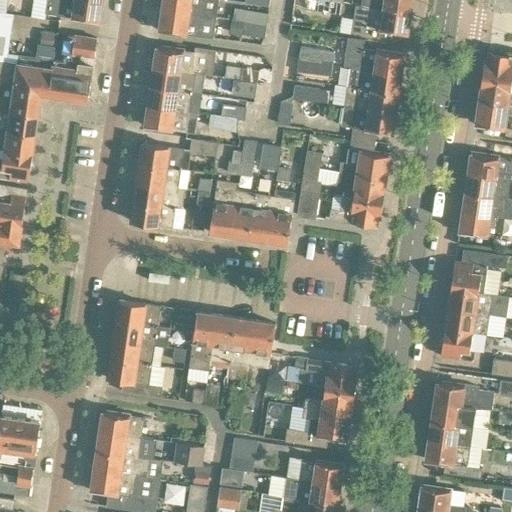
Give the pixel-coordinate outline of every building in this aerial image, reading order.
[(103,2),(88,0),(47,0),(46,13),(100,21),(103,2)] [(163,0),(162,10),(216,18),(218,0),(163,0)] [(341,4),(316,0),(307,0),(306,10),(339,15),(341,4)] [(412,0),(369,0),(368,8),(411,14),(412,0)] [(411,14),(368,8),(356,6),(352,35),(365,36),(366,27),(408,33),(411,14)] [(235,9),(233,21),(244,22),(267,26),(269,14),(235,9)] [(216,18),(162,10),(159,30),(213,38),(216,18)] [(231,33),(242,35),(244,22),(233,21),(231,33)] [(267,26),(244,22),(242,35),(265,38),(267,26)] [(43,42),(57,44),(57,40),(58,37),(44,34),(43,42)] [(52,68),(49,96),(88,102),(97,39),(67,35),(67,39),(64,39),(63,41),(57,40),(57,44),(54,58),(52,68)] [(343,68),(350,69),(402,76),(405,55),(364,49),(365,40),(348,38),(343,68)] [(54,58),(57,44),(43,42),(41,42),(39,56),(54,58)] [(153,68),(194,74),(213,77),(216,51),(195,48),(195,53),(156,47),(153,68)] [(298,61),(331,66),(333,53),(300,47),(298,61)] [(484,61),(482,77),(511,81),(511,55),(489,52),(488,61),(484,61)] [(0,82),(42,89),(41,95),(49,96),(52,68),(17,63),(0,60),(0,82)] [(331,66),(298,61),(297,72),(329,77),(331,66)] [(234,80),(256,84),(256,83),(258,83),(259,70),(226,66),(225,78),(234,79),(234,80)] [(194,74),(153,68),(150,87),(192,94),(194,74)] [(402,76),(350,69),(347,87),(399,95),(402,76)] [(511,85),(511,81),(482,77),(479,99),(511,104),(511,88),(511,85)] [(256,84),(234,80),(231,94),(255,97),(256,84)] [(0,109),(38,115),(41,95),(42,89),(0,82),(0,109)] [(293,99),(315,102),(328,103),(329,91),(294,86),(293,99)] [(192,94),(150,87),(147,106),(190,113),(192,94)] [(399,95),(347,87),(344,107),(396,114),(399,95)] [(511,104),(479,99),(475,124),(505,128),(508,113),(511,113),(511,104)] [(281,103),(278,125),(288,126),(292,104),(281,103)] [(211,117),(238,120),(244,121),(246,108),(212,104),(211,117)] [(187,132),(190,113),(147,106),(145,125),(187,132)] [(396,114),(344,107),(341,125),(393,133),(396,114)] [(0,129),(35,134),(38,115),(0,109),(0,129)] [(238,120),(211,117),(208,141),(218,143),(231,144),(232,131),(237,132),(238,120)] [(0,149),(5,150),(32,154),(35,134),(0,129),(0,149)] [(218,143),(208,141),(192,139),(191,152),(217,156),(218,143)] [(243,152),(240,174),(252,176),(257,143),(245,141),(243,152)] [(139,162),(181,168),(184,149),(142,143),(139,162)] [(279,169),(279,168),(283,147),(264,144),(260,167),(279,169)] [(32,154),(5,150),(4,160),(0,159),(0,177),(28,182),(32,154)] [(339,171),(386,178),(390,155),(359,150),(357,165),(341,162),(339,171)] [(240,174),(243,152),(234,151),(232,161),(229,161),(227,172),(240,174)] [(306,151),(304,166),(320,169),(322,154),(306,151)] [(511,181),(511,180),(511,159),(471,154),(468,174),(511,180),(511,181)] [(181,168),(139,162),(136,181),(178,187),(181,168)] [(300,190),(320,193),(321,182),(318,181),(320,169),(304,166),(300,190)] [(279,168),(279,169),(278,180),(289,182),(291,169),(279,168)] [(386,178),(339,171),(336,195),(343,196),(383,202),(386,178)] [(511,180),(511,181),(511,180),(468,174),(465,194),(511,200),(511,180)] [(200,178),(198,190),(210,192),(212,180),(200,178)] [(175,207),(178,187),(136,181),(133,202),(175,207)] [(0,222),(22,226),(27,189),(0,185),(0,222)] [(230,236),(237,191),(216,189),(210,233),(230,236)] [(320,193),(300,190),(297,216),(316,218),(320,193)] [(249,239),(256,194),(237,191),(230,236),(249,239)] [(210,193),(199,192),(197,203),(208,205),(210,193)] [(268,241),(275,197),(256,194),(249,239),(268,241)] [(462,213),(506,219),(511,220),(511,200),(465,194),(462,213)] [(383,202),(343,196),(340,211),(332,210),(330,219),(376,226),(377,217),(380,218),(383,202)] [(275,197),(268,241),(288,244),(294,200),(275,197)] [(175,207),(133,202),(130,221),(172,227),(175,207)] [(207,212),(195,211),(193,224),(205,225),(207,212)] [(506,219),(462,213),(459,231),(503,238),(506,219)] [(0,241),(19,245),(22,226),(0,222),(0,241)] [(451,291),(483,295),(487,266),(486,266),(455,261),(451,291)] [(483,295),(451,291),(448,310),(489,316),(505,318),(508,299),(492,297),(483,295)] [(119,300),(116,319),(158,325),(161,306),(119,300)] [(489,316),(448,310),(445,329),(471,333),(473,333),(474,332),(487,334),(489,316)] [(208,374),(210,359),(217,315),(197,312),(191,356),(189,371),(208,374)] [(230,362),(236,317),(217,315),(210,359),(230,362)] [(190,329),(192,318),(179,316),(178,328),(190,329)] [(248,365),(255,320),(236,317),(230,362),(248,365)] [(113,339),(155,345),(167,347),(170,327),(158,325),(116,319),(113,339)] [(276,323),(255,320),(248,365),(269,368),(276,323)] [(471,333),(445,329),(441,356),(473,361),(474,352),(484,354),(487,334),(474,332),(473,333),(471,333)] [(155,345),(113,339),(111,357),(152,364),(155,345)] [(184,362),(187,350),(175,348),(173,360),(184,362)] [(152,364),(111,357),(108,378),(123,381),(122,392),(161,398),(163,387),(149,385),(152,364)] [(511,376),(511,360),(494,358),(492,374),(511,376)] [(324,386),(355,391),(357,376),(354,375),(355,366),(308,359),(306,369),(326,372),(324,386)] [(164,383),(168,365),(156,362),(151,380),(164,383)] [(282,393),(284,380),(268,377),(265,391),(282,393)] [(511,397),(511,382),(501,380),(499,395),(511,397)] [(433,403),(476,410),(480,388),(437,382),(433,403)] [(206,391),(204,404),(217,406),(220,386),(207,384),(206,391)] [(355,391),(324,386),(322,400),(306,398),(305,407),(351,414),(355,391)] [(204,404),(206,391),(194,389),(192,402),(204,404)] [(240,417),(243,402),(244,393),(232,391),(228,415),(240,417)] [(244,393),(243,402),(256,405),(257,395),(244,393)] [(474,428),(476,410),(433,403),(431,421),(474,428)] [(351,414),(305,407),(303,416),(320,419),(318,432),(287,427),(285,440),(327,447),(328,436),(348,439),(351,414)] [(510,425),(511,412),(500,410),(498,423),(510,425)] [(99,432),(141,438),(144,418),(102,412),(99,432)] [(40,422),(1,416),(0,419),(0,460),(2,448),(25,452),(24,463),(19,463),(17,483),(4,481),(5,474),(0,473),(0,492),(29,497),(40,422)] [(474,428),(431,421),(428,441),(470,448),(474,428)] [(141,438),(99,432),(96,451),(138,457),(141,438)] [(468,466),(470,448),(428,441),(425,459),(445,462),(444,472),(481,479),(483,468),(468,466)] [(200,446),(188,444),(177,442),(174,462),(204,466),(206,448),(200,447),(200,446)] [(151,459),(138,457),(96,451),(93,470),(148,479),(151,459)] [(253,472),(255,458),(232,455),(230,469),(253,472)] [(301,459),(299,479),(341,485),(344,466),(301,459)] [(156,480),(148,479),(93,470),(91,490),(109,492),(106,505),(153,511),(155,511),(157,500),(153,499),(156,480)] [(208,488),(211,472),(196,470),(193,485),(208,488)] [(242,488),(244,475),(222,472),(220,485),(242,488)] [(341,485),(299,479),(285,477),(283,496),(338,505),(341,485)] [(168,501),(187,504),(189,484),(170,481),(168,501)] [(417,511),(426,511),(466,511),(467,508),(449,505),(452,490),(421,485),(417,511)] [(239,510),(242,490),(221,487),(218,507),(239,510)] [(511,500),(511,488),(504,488),(503,500),(511,500)] [(336,511),(338,505),(283,496),(281,508),(273,507),(272,511),(336,511)] [(0,511),(11,511),(13,499),(0,497),(0,511)]
